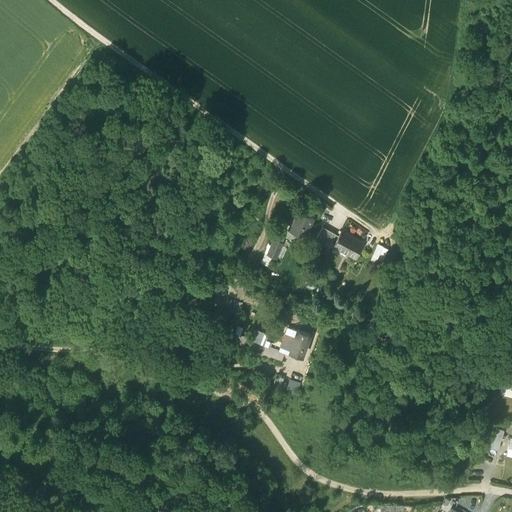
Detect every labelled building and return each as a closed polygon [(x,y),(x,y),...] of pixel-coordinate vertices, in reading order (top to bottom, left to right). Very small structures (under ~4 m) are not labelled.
[(313,216),(297,208),(288,226),(305,234),(313,216)] [(322,224),(315,237),(322,241),(329,228),(322,224)] [(329,228),(322,241),(328,244),(335,231),(329,228)] [(363,240),(341,228),(333,242),(355,254),(363,240)] [(282,239),(274,236),(270,245),(278,249),(282,239)] [(309,330),(297,325),(289,347),(302,352),(309,330)] [(258,331),(255,330),(254,334),(234,327),(231,336),(270,350),(273,341),(263,338),(266,328),(263,327),(262,330),(259,329),(258,331)] [(284,345),(273,341),(270,350),(281,354),(284,345)] [(503,431),(496,428),(490,447),(497,450),(503,431)]
